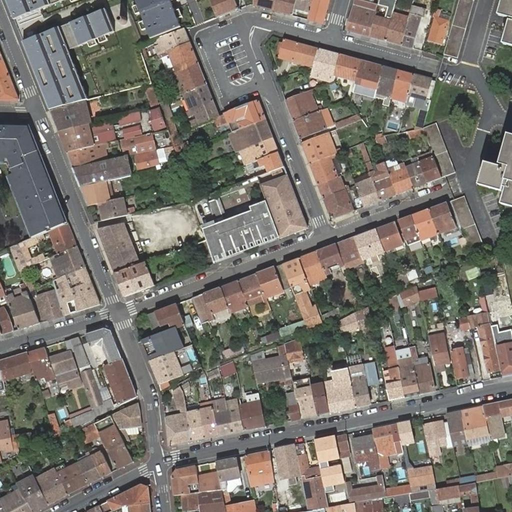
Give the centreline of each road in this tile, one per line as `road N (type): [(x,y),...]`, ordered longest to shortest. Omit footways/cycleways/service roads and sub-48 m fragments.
road 1 (residential): [(331,41),(252,18),(209,44),(227,91),(267,81),(326,237)]
road 2 (residential): [(511,386),(159,464)]
road 3 (residential): [(326,237),(117,314)]
road 4 (residential): [(37,107),(117,314)]
road 5 (residential): [(442,192),(326,237)]
road 6 (residential): [(0,347),(117,314)]
